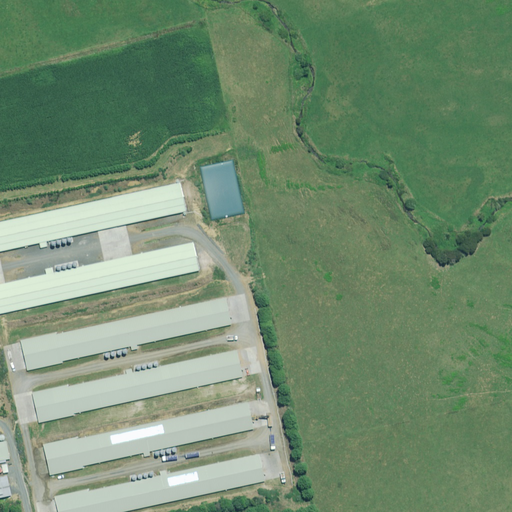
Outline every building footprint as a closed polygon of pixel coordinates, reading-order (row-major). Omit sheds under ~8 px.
[(238,181),(235,166),(224,169),(227,184),(238,181)] [(49,241),(71,236),(185,211),(179,183),(0,222),(0,251),(48,241),(49,241)] [(71,236),(49,241),(51,247),(73,243),(71,236)] [(0,313),(199,270),(193,243),(79,268),(56,273),(0,285),(0,313)] [(56,273),(79,268),(77,261),(54,266),(56,273)] [(198,288),(187,292),(189,298),(200,294),(198,288)] [(238,300),(30,344),(36,371),(244,327),(238,300)] [(253,353),(42,399),(48,427),(259,381),(253,353)] [(136,372),(159,367),(157,361),(135,366),(136,372)] [(262,403),(53,451),(59,479),(269,431),(262,403)] [(10,459),(6,442),(0,442),(0,460),(0,461),(1,463),(6,462),(5,460),(10,459)] [(271,458),(66,503),(67,511),(151,511),(277,484),(271,458)] [(131,476),(132,482),(155,477),(154,471),(131,476)] [(0,497),(11,495),(7,476),(0,477),(0,497)]
